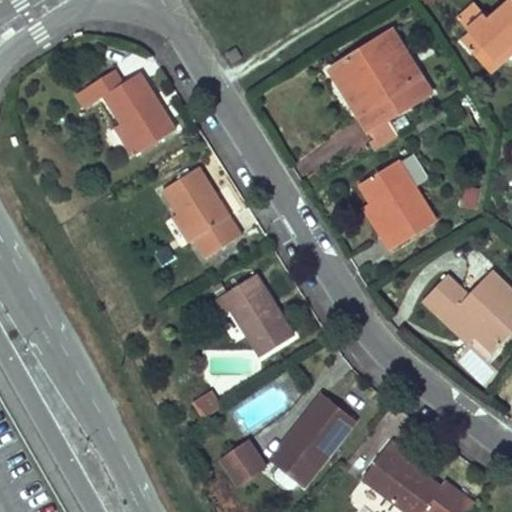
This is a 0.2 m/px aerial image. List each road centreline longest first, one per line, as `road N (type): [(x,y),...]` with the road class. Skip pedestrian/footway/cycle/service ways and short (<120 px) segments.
road 1 (residential): [(165,0),(366,317),(400,354),(511,440)]
road 2 (secondary): [(0,289),(120,511)]
